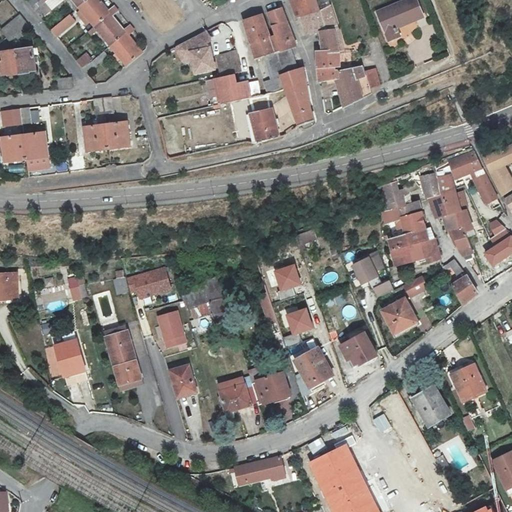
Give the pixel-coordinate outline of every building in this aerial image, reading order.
[(45,0),(26,0),(25,1),(33,11),(43,2),(45,0)] [(45,0),(43,2),(49,9),(59,0),(45,0)] [(76,7),(70,0),(67,0),(66,1),(73,10),(76,7)] [(88,21),(92,26),(108,13),(106,11),(97,0),(84,0),(76,7),(79,10),(88,21)] [(291,0),(300,17),(306,16),(323,11),(319,1),(318,0),(291,0)] [(323,11),(306,16),(310,33),(324,33),(339,31),(343,31),(333,0),(329,1),(327,2),(328,6),(323,11)] [(328,0),(321,0),(319,1),(323,11),(328,6),(327,2),(329,1),(328,0)] [(419,0),(406,0),(380,10),(390,38),(400,34),(397,26),(425,16),(419,0)] [(49,9),(43,2),(33,11),(39,18),(49,9)] [(123,32),(122,30),(111,16),(117,11),(113,6),(106,11),(108,13),(92,26),(87,30),(90,33),(95,29),(108,44),(123,32)] [(284,52),(292,48),(298,45),(284,6),(271,13),(279,35),(277,35),(284,52)] [(85,24),(88,21),(79,10),(75,12),(85,24)] [(73,22),(67,14),(49,30),(55,37),(73,22)] [(1,30),(7,38),(13,45),(31,29),(19,15),(1,30)] [(245,21),(254,45),(274,36),(265,16),(245,21)] [(123,32),(108,44),(115,53),(120,59),(126,66),(135,60),(142,54),(126,35),(132,29),(128,25),(122,30),(123,32)] [(339,31),(324,33),(326,52),(321,52),(321,65),(336,64),(336,53),(341,53),(339,31)] [(208,33),(183,47),(182,50),(188,59),(191,59),(194,59),(198,75),(217,70),(213,49),(211,50),(208,45),(213,43),(208,33)] [(284,52),(277,35),(274,36),(254,45),(261,61),(268,58),(284,52)] [(91,51),(95,56),(102,49),(105,47),(101,42),(91,51)] [(31,48),(14,50),(18,75),(28,73),(28,72),(35,71),(31,48)] [(277,80),(300,69),(292,48),(284,52),(268,58),(277,80)] [(106,54),(102,49),(95,56),(90,60),(80,68),(86,74),(96,65),(95,64),(106,54)] [(18,75),(14,50),(0,52),(0,70),(1,76),(7,75),(7,77),(18,75)] [(239,51),(218,55),(220,61),(223,76),(236,74),(243,72),(239,51)] [(75,61),(80,68),(90,60),(85,53),(75,61)] [(116,62),(120,59),(115,53),(111,56),(116,62)] [(365,65),(341,74),(342,80),(368,76),(367,72),(365,65)] [(277,80),(276,80),(280,92),(289,89),(309,82),(306,66),(300,69),(277,80)] [(339,67),(321,68),(321,82),(340,79),(339,67)] [(376,69),(367,72),(368,76),(372,89),(382,85),(376,69)] [(223,76),(217,78),(221,97),(214,98),(212,99),(215,109),(245,102),(265,97),(260,84),(239,85),(234,81),(236,74),(223,76)] [(342,80),(337,81),(342,95),(344,94),(348,106),(374,94),(372,89),(368,76),(342,80)] [(57,88),(70,87),(69,77),(55,78),(57,88)] [(209,80),(214,98),(221,97),(217,78),(209,80)] [(280,92),(276,80),(268,84),(272,95),(280,92)] [(309,82),(289,89),(301,126),(318,120),(313,106),(309,82)] [(113,95),(104,96),(106,111),(115,110),(113,95)] [(97,113),(106,111),(104,96),(95,98),(97,113)] [(267,96),(265,97),(245,102),(259,141),(280,137),(267,96)] [(23,109),(24,124),(33,122),(31,107),(23,109)] [(15,125),(24,124),(23,109),(13,110),(14,114),(15,125)] [(108,124),(111,148),(132,145),(128,121),(108,124)] [(89,151),(111,148),(108,124),(85,128),(89,151)] [(46,133),(26,136),(28,160),(50,157),(46,133)] [(7,163),(28,160),(26,136),(4,139),(7,163)] [(511,147),(511,148),(507,141),(500,144),(502,150),(481,159),(487,172),(501,198),(511,190),(511,188),(502,167),(511,161),(511,147)] [(481,170),(473,153),(447,163),(455,179),(470,174),(481,170)] [(68,162),(56,163),(57,171),(69,170),(68,162)] [(488,185),(481,170),(470,174),(475,183),(471,184),(474,191),(488,185)] [(436,180),(435,174),(405,182),(407,189),(399,194),(397,185),(376,190),(382,214),(403,205),(402,201),(421,189),(426,202),(428,202),(441,198),(440,193),(436,180)] [(449,177),(436,180),(440,193),(452,190),(449,177)] [(501,212),(488,185),(474,191),(476,193),(478,192),(486,206),(488,210),(490,210),(496,215),(501,212)] [(460,213),(452,190),(440,193),(441,198),(447,218),(452,216),(458,230),(462,228),(464,234),(471,231),(464,212),(460,213)] [(441,198),(428,202),(433,223),(441,221),(447,218),(441,198)] [(405,209),(403,205),(382,214),(395,212),(398,223),(418,217),(416,206),(405,209)] [(488,210),(486,206),(478,217),(484,221),(486,218),(494,224),(502,215),(501,212),(496,215),(490,210),(488,210)] [(395,212),(382,214),(379,215),(382,227),(398,223),(395,212)] [(447,218),(441,221),(446,232),(450,230),(451,232),(458,230),(452,216),(447,218)] [(418,217),(398,223),(402,238),(423,233),(418,217)] [(458,230),(451,232),(459,254),(470,250),(464,234),(462,228),(458,230)] [(313,230),(295,236),(298,245),(316,239),(313,230)] [(423,233),(402,238),(386,243),(389,254),(416,247),(418,254),(432,250),(430,243),(426,244),(423,233)] [(435,264),(432,250),(418,254),(416,247),(389,254),(393,269),(409,265),(419,261),(421,267),(435,264)] [(376,271),(385,268),(378,252),(346,266),(355,289),(369,283),(371,287),(381,283),(376,271)] [(283,343),(285,350),(300,345),(285,303),(281,305),(267,264),(273,261),(272,258),(255,264),(270,307),(283,343)] [(462,274),(450,267),(443,270),(453,277),(462,274)] [(16,274),(0,274),(0,298),(18,297),(16,274)] [(213,312),(229,307),(218,274),(177,288),(183,308),(209,300),(213,312)] [(127,275),(117,278),(121,292),(131,289),(127,275)] [(478,294),(466,277),(448,288),(460,308),(478,294)] [(408,300),(426,289),(418,278),(400,288),(408,300)] [(388,280),(371,289),(376,299),(393,290),(388,280)] [(87,283),(82,285),(85,297),(90,296),(87,283)] [(82,285),(72,287),(75,299),(85,297),(82,285)] [(108,293),(98,296),(104,316),(115,313),(108,293)] [(414,322),(401,301),(378,315),(391,337),(414,322)] [(283,343),(270,307),(262,311),(267,322),(264,323),(274,347),(283,343)] [(155,316),(165,350),(188,343),(178,310),(155,316)] [(128,323),(106,328),(122,389),(144,383),(128,323)] [(365,333),(341,346),(352,366),(364,360),(365,362),(377,355),(365,333)] [(76,339),(55,346),(65,376),(86,370),(76,339)] [(296,361),(305,377),(296,382),(303,397),(313,391),(311,388),(334,375),(319,348),(296,361)] [(237,370),(245,368),(242,349),(234,351),(237,370)] [(187,362),(168,368),(178,397),(197,391),(187,362)] [(462,369),(453,374),(465,400),(487,390),(475,365),(473,366),(470,362),(460,367),(462,369)] [(283,369),(262,376),(259,366),(249,369),(249,372),(259,403),(260,406),(291,396),(283,369)] [(259,403),(249,372),(217,383),(226,413),(259,403)] [(412,391),(429,423),(450,412),(435,384),(431,386),(429,382),(412,391)] [(468,415),(462,419),(468,431),(474,428),(468,415)] [(315,460),(324,480),(346,469),(342,459),(343,458),(341,453),(343,453),(341,447),(315,460)] [(511,450),(494,459),(509,493),(511,491),(511,450)] [(442,451),(433,456),(438,465),(447,460),(442,451)] [(256,463),(235,467),(242,483),(274,475),(275,479),(288,475),(281,454),(256,463)] [(448,463),(439,467),(444,476),(453,472),(448,463)] [(498,500),(492,488),(461,503),(466,511),(481,511),(480,509),(498,500)] [(371,497),(373,502),(380,498),(378,493),(371,497)]
